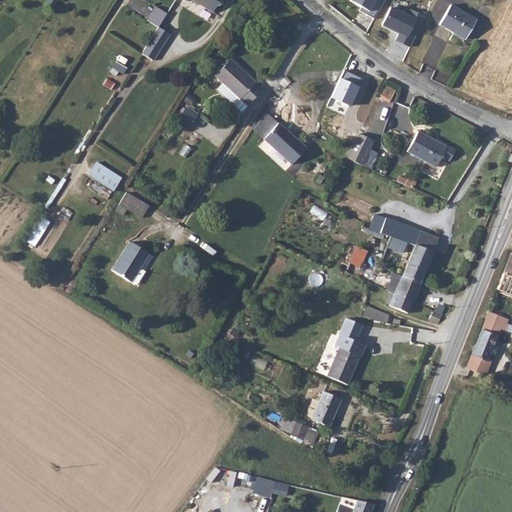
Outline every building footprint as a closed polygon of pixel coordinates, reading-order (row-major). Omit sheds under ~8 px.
[(186,0),(189,2),(190,0),(194,0),(215,13),(220,5),(222,7),(226,0),(186,0)] [(358,10),(374,19),(384,0),(350,0),(350,1),(361,8),(358,10)] [(478,19),(452,5),(440,24),(467,39),(478,19)] [(146,20),(158,29),(168,13),(155,6),(146,20)] [(415,20),(391,9),(383,25),(399,33),(395,42),(403,46),(415,20)] [(158,29),(142,55),(154,62),(171,38),(158,29)] [(231,57),(228,60),(234,67),(238,64),(231,57)] [(239,98),(247,106),(258,95),(249,87),(253,83),(255,82),(247,74),(245,76),(234,67),(228,60),(213,74),(222,83),(217,89),(232,105),(239,98)] [(249,87),(258,95),(262,91),(253,83),(249,87)] [(241,113),(247,106),(239,98),(232,105),(241,113)] [(191,126),(198,114),(186,107),(178,119),(191,126)] [(265,138),(291,163),(306,149),(280,124),(265,138)] [(346,157),(363,164),(376,137),(359,128),(358,129),(346,157)] [(404,150),(433,167),(443,148),(415,132),(404,150)] [(102,163),(94,176),(115,190),(123,177),(102,163)] [(151,207),(129,192),(122,203),(130,208),(144,218),(151,207)] [(122,203),(118,209),(126,214),(130,208),(122,203)] [(416,245),(421,230),(377,211),(370,226),(393,235),(411,243),(416,245)] [(404,274),(423,282),(441,237),(421,230),(416,245),(404,274)] [(411,243),(393,235),(389,246),(407,253),(411,243)] [(140,269),(149,254),(131,242),(112,270),(131,282),(136,285),(145,273),(140,269)] [(344,260),(340,269),(350,274),(355,263),(366,268),(368,262),(364,260),(370,249),(359,244),(349,263),(344,260)] [(511,255),(499,289),(511,294),(511,255)] [(385,289),(392,272),(382,268),(375,284),(385,289)] [(401,283),(404,274),(395,271),(392,279),(401,283)] [(415,302),(423,282),(404,274),(401,283),(396,294),(415,302)] [(392,304),(396,294),(392,292),(388,302),(392,304)] [(410,313),(415,302),(396,294),(392,304),(392,305),(410,313)] [(362,317),(386,324),(390,314),(367,304),(362,317)] [(467,367),(487,375),(493,361),(491,360),(503,329),(506,330),(510,319),(491,311),(467,367)] [(442,316),(433,312),(431,318),(440,322),(442,316)] [(343,333),(358,338),(361,332),(347,326),(343,333)] [(331,377),(349,385),(361,359),(343,350),(331,377)] [(311,422),(328,432),(341,406),(324,397),(311,422)] [(285,418),(280,432),(315,443),(320,429),(285,418)] [(253,494),(271,496),(272,493),(287,496),(289,482),(256,477),(253,494)] [(367,511),(371,502),(356,499),(352,511),(367,511)]
